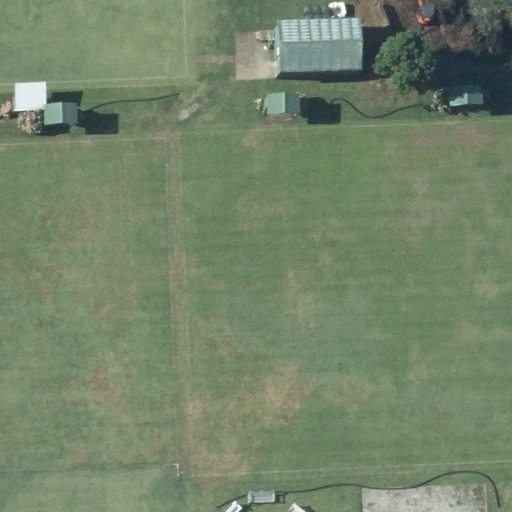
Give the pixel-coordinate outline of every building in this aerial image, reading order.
[(350,80),(347,28),(264,29),(264,83),(350,80)] [(34,92),(4,93),(6,119),(36,118),(34,92)] [(472,96),(438,95),(438,115),(472,115),(472,96)] [(287,102),(255,103),(256,125),(288,125),(287,102)] [(65,142),(65,120),(32,120),(32,142),(65,142)]
